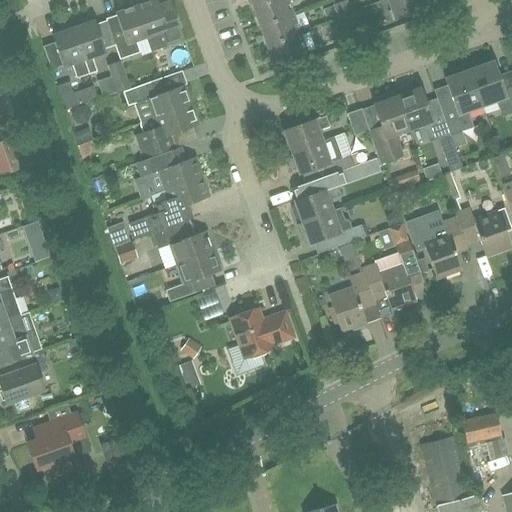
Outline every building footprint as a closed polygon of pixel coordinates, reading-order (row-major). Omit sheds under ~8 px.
[(153,0),(136,6),(146,38),(151,52),(184,41),(169,0),(153,0)] [(287,0),(269,0),(252,7),(258,26),(292,13),(287,0)] [(345,0),(333,5),(338,19),(351,14),(346,0),(345,0)] [(387,0),(394,19),(426,9),(422,0),(387,0)] [(135,41),(146,38),(136,6),(115,13),(124,38),(113,42),(119,60),(139,53),(135,41)] [(292,13),(258,26),(265,45),(299,33),(292,13)] [(351,14),(338,19),(343,32),(356,27),(351,14)] [(73,27),(89,74),(97,72),(92,58),(105,54),(94,20),(73,27)] [(52,35),(63,66),(63,68),(71,65),(76,79),(89,74),(73,27),(52,35)] [(299,33),(265,45),(273,65),(306,52),(299,33)] [(123,92),(130,89),(121,60),(107,65),(116,93),(123,92)] [(493,61),(469,70),(482,106),(497,101),(502,117),(511,113),(511,81),(502,85),(493,61)] [(440,107),(450,135),(454,148),(465,144),(461,131),(472,127),(467,112),(482,106),(469,70),(444,79),(453,103),(440,107)] [(77,106),(69,81),(57,85),(65,110),(77,106)] [(191,105),(184,85),(154,96),(149,82),(130,89),(123,92),(128,106),(147,99),(154,118),(191,105)] [(428,138),(437,135),(420,87),(396,96),(408,130),(423,125),(428,138)] [(369,131),(378,156),(381,164),(398,158),(402,156),(399,148),(395,135),(408,130),(396,96),(395,97),(393,94),(390,92),(375,98),(373,101),(374,104),(373,104),(381,126),(369,130),(369,131)] [(143,132),(133,136),(142,159),(151,156),(174,147),(170,135),(193,126),(198,124),(191,105),(154,118),(140,123),(139,123),(143,132)] [(355,136),(369,131),(369,130),(361,109),(346,114),(355,136)] [(291,152),(322,141),(318,131),(330,127),(326,116),(314,120),(314,119),(283,131),(291,152)] [(462,168),(454,148),(450,135),(438,139),(450,172),(462,168)] [(334,137),(322,141),(291,152),(291,154),(287,158),(292,171),(297,171),(298,174),(322,166),(326,177),(341,171),(354,167),(350,155),(341,158),(334,137)] [(0,141),(0,176),(20,170),(9,139),(0,141)] [(133,179),(140,199),(164,189),(165,190),(202,177),(195,156),(186,160),(181,147),(160,154),(136,162),(141,176),(133,179)] [(301,222),(332,211),(328,200),(341,196),(338,186),(345,183),(341,171),(326,177),(313,181),(317,193),(293,201),(294,203),(291,209),(295,218),(300,220),(301,222)] [(153,205),(156,213),(128,223),(134,239),(152,233),(169,227),(169,226),(193,217),(188,204),(210,196),(202,177),(165,190),(168,199),(153,205)] [(511,182),(502,186),(511,213),(511,182)] [(456,200),(450,202),(455,213),(464,238),(465,242),(467,246),(480,241),(485,257),(511,248),(505,232),(511,230),(504,208),(497,211),(473,219),(469,208),(460,211),(456,200)] [(340,208),(332,211),(301,222),(301,224),(297,226),(303,244),(308,242),(309,244),(333,236),(337,247),(365,237),(360,225),(351,229),(349,221),(343,219),(340,208)] [(465,242),(455,213),(456,217),(442,222),(446,233),(430,239),(421,216),(405,222),(415,250),(424,247),(436,279),(461,270),(455,255),(468,250),(467,246),(465,242)] [(388,228),(394,244),(407,240),(401,224),(388,228)] [(169,244),(176,264),(214,251),(206,230),(175,242),(169,227),(152,233),(157,249),(169,244)] [(362,272),(374,303),(373,300),(380,297),(378,292),(383,290),(390,309),(416,300),(410,284),(422,280),(407,240),(394,244),(397,253),(374,261),(374,264),(361,269),(362,272)] [(130,265),(145,259),(141,248),(126,254),(130,265)] [(214,251),(176,264),(183,284),(165,290),(169,302),(195,292),(191,281),(221,270),(214,251)] [(374,303),(362,272),(348,277),(352,286),(327,296),(341,333),(366,324),(357,300),(370,295),(373,304),(374,303)] [(0,321),(17,315),(20,314),(7,276),(0,278),(0,321)] [(209,298),(211,314),(228,313),(227,296),(209,298)] [(69,325),(78,321),(72,305),(62,309),(69,325)] [(257,309),(230,319),(244,358),(271,349),(269,345),(292,337),(284,313),(261,321),(257,309)] [(27,344),(17,315),(0,321),(0,348),(1,349),(6,362),(13,359),(41,349),(38,341),(27,344)] [(180,350),(193,359),(201,347),(189,338),(180,350)] [(29,403),(27,396),(43,390),(38,373),(48,369),(41,349),(13,359),(17,371),(0,376),(0,387),(6,404),(13,401),(15,408),(19,410),(28,407),(29,403)] [(182,383),(191,380),(193,386),(199,383),(197,378),(191,358),(175,364),(182,383)] [(37,440),(27,444),(36,469),(44,466),(48,479),(70,471),(65,458),(72,456),(88,450),(84,438),(76,414),(71,415),(67,404),(46,411),(50,423),(33,429),(37,440)] [(495,413),(461,421),(466,444),(467,448),(489,443),(493,459),(508,455),(504,438),(501,439),(500,437),(501,436),(495,413)] [(438,511),(479,511),(475,496),(468,498),(452,436),(421,445),(437,506),(438,511)] [(511,511),(511,494),(503,497),(507,511),(511,511)]
